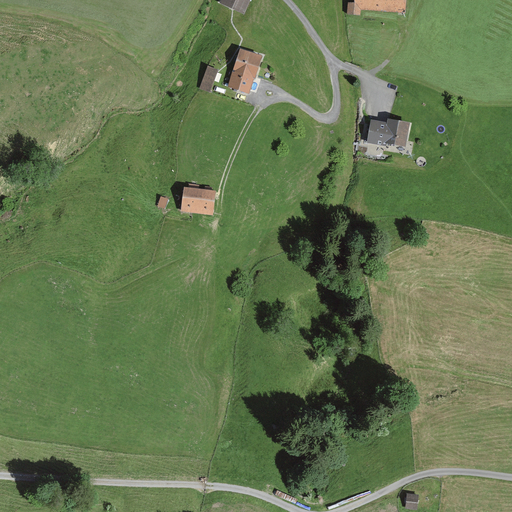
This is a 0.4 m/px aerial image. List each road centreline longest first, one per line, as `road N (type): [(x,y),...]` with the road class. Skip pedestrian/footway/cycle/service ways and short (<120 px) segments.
road 1 (track): [(0,476),(235,488),(301,511)]
road 2 (track): [(339,511),(430,473),(511,478)]
road 3 (track): [(262,102),(287,98),(333,116),(331,61)]
